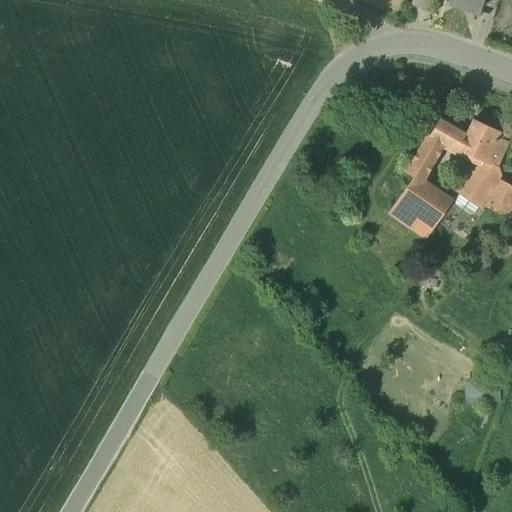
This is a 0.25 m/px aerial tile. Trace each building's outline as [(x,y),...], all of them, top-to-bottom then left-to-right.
[(437,17),(442,0),(411,0),(409,8),(437,17)] [(449,0),(448,4),(478,13),(481,0),(449,0)] [(438,120),(407,171),(414,176),(421,181),(442,143),(451,127),(438,120)] [(497,133),(471,122),(470,124),(465,136),(451,127),(442,143),(478,158),(483,161),(495,138),(497,133)] [(478,158),(457,189),(460,192),(454,201),(454,205),(468,214),(472,214),(478,205),(482,207),(497,182),(498,180),(494,167),(505,143),(495,138),(484,161),(483,161),(478,158)] [(421,181),(414,176),(389,213),(425,238),(450,202),(451,201),(450,200),(449,201),(421,181)] [(511,202),(511,189),(497,182),(484,205),(505,216),(511,202)] [(501,389),(475,391),(477,413),(502,412),(501,389)]
